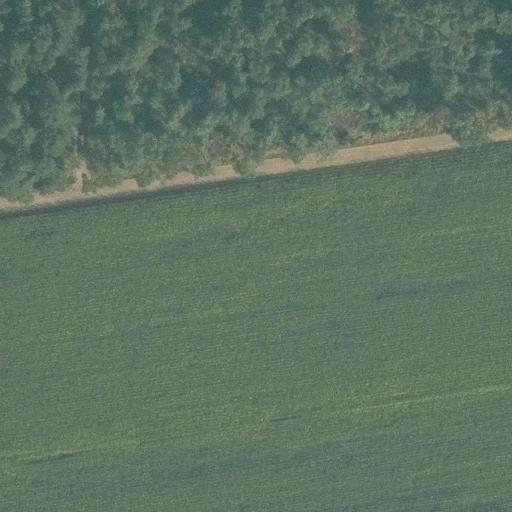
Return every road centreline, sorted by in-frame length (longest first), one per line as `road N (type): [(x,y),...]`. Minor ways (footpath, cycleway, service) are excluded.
road 1 (track): [(0,202),(511,132)]
road 2 (track): [(79,0),(72,135),(85,191)]
